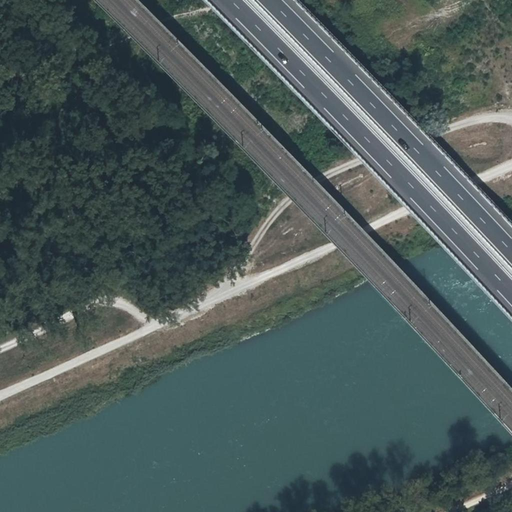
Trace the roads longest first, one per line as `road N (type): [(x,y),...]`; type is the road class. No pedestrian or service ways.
road 1 (track): [(0,396),(218,292),(283,204),(318,178),(473,119),(511,116)]
road 2 (motorway): [(229,0),(511,292)]
road 3 (motorway): [(511,249),(271,0)]
road 4 (track): [(218,292),(511,165)]
road 5 (track): [(245,0),(153,21),(105,53),(82,52),(40,78),(0,83)]
road 6 (track): [(148,327),(113,298),(0,347)]
